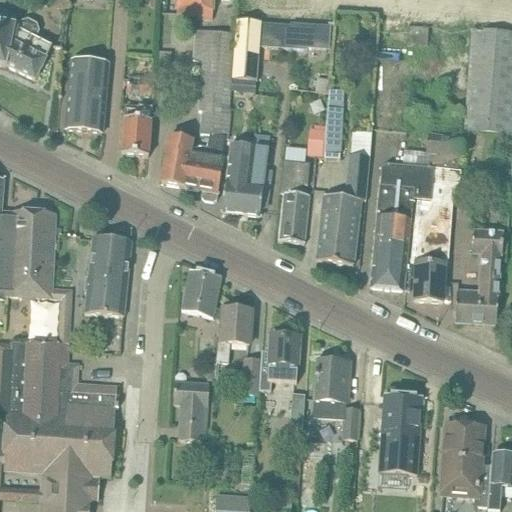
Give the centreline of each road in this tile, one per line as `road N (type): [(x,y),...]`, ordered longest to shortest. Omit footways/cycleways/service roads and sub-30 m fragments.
road 1 (tertiary): [(511,394),(175,234)]
road 2 (unclassified): [(175,234),(155,282),(145,441)]
road 3 (tertiary): [(175,234),(0,146)]
